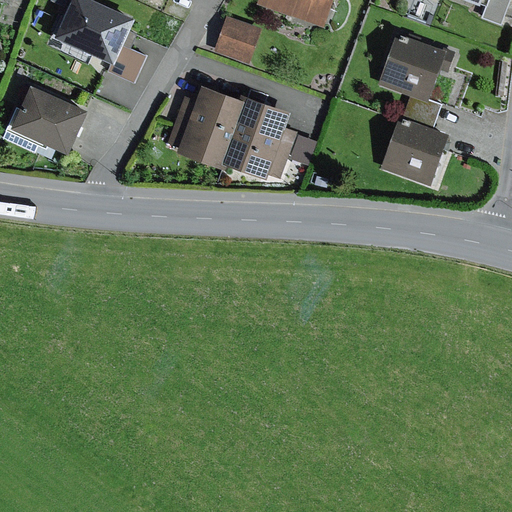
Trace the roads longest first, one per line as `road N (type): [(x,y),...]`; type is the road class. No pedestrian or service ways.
road 1 (primary): [(500,248),(345,224),(102,213)]
road 2 (residential): [(102,213),(105,180),(211,0)]
